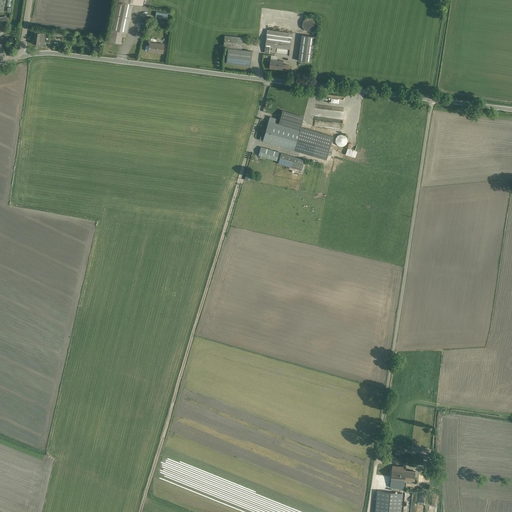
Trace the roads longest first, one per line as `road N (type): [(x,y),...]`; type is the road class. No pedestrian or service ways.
road 1 (unclassified): [(431,99),(376,465)]
road 2 (track): [(243,167),(140,511)]
road 3 (residential): [(21,52),(268,80)]
road 4 (residential): [(268,80),(429,99)]
